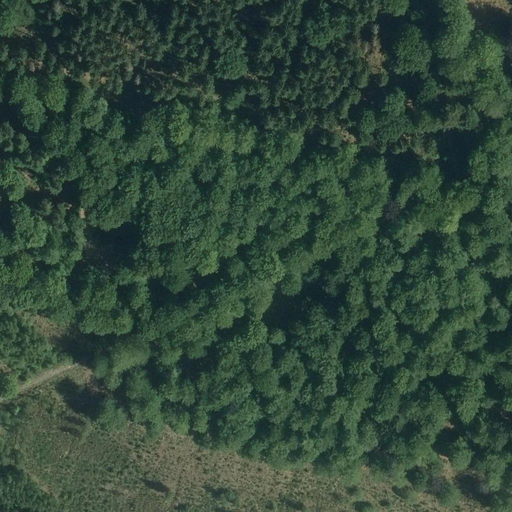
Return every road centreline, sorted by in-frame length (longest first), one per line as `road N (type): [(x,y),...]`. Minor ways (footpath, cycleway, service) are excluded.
road 1 (track): [(0,397),(511,154)]
road 2 (track): [(0,66),(455,165)]
road 3 (track): [(511,329),(433,0)]
road 4 (track): [(0,287),(160,320)]
